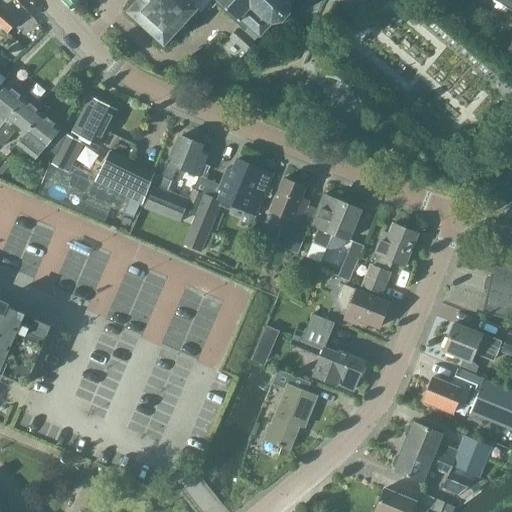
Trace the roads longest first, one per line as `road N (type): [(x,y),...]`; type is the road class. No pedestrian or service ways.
road 1 (residential): [(44,0),(115,67),(158,91),(453,212)]
road 2 (residential): [(268,511),(364,430),(391,383),(453,212)]
